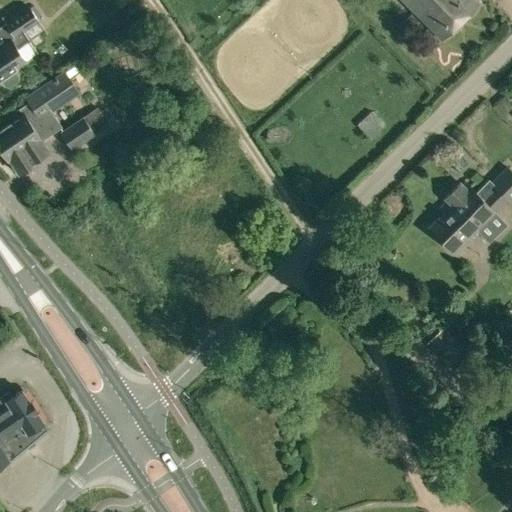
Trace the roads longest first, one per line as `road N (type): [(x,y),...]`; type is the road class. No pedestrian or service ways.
road 1 (unclassified): [(139,418),(511,47)]
road 2 (primary): [(139,418),(0,228)]
road 3 (primary): [(0,265),(116,444)]
